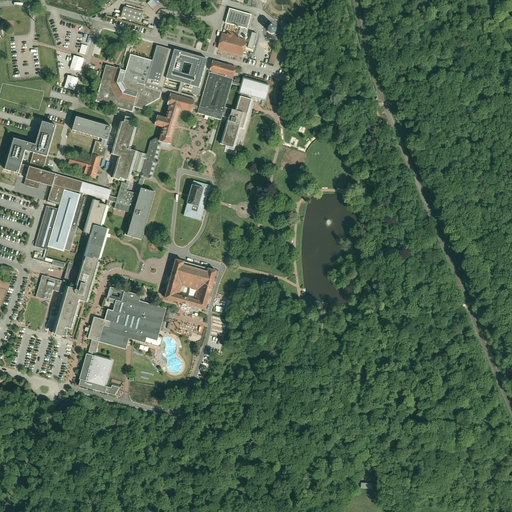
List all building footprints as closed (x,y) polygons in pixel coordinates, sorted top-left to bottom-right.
[(154,0),(150,0),(148,2),(152,8),(156,6),(156,5),(157,4),(154,0)] [(144,8),(125,3),(120,19),(140,24),(144,8)] [(229,15),(227,23),(249,29),(253,14),(231,8),(229,15)] [(226,30),(225,35),(221,34),(217,49),(242,56),(246,40),(236,38),(237,33),(226,30)] [(77,51),(84,53),(86,44),(80,43),(77,51)] [(175,50),(158,44),(145,85),(171,93),(196,101),(196,99),(208,59),(175,50)] [(95,101),(132,113),(134,108),(137,109),(137,108),(145,111),(146,108),(160,100),(162,92),(152,89),(152,88),(145,85),(152,63),(130,55),(125,72),(123,71),(107,66),(95,101)] [(84,59),(73,56),(70,69),(80,72),(84,59)] [(130,127),(131,124),(125,122),(124,126),(119,124),(110,155),(118,158),(112,179),(122,182),(117,198),(109,196),(111,190),(82,182),(79,193),(81,193),(80,195),(63,190),(59,203),(58,210),(47,207),(35,246),(47,250),(47,248),(64,253),(72,227),(76,228),(85,197),(83,197),(84,194),(105,200),(103,205),(92,201),(83,233),(92,235),(75,291),(67,289),(69,283),(41,275),(35,296),(51,301),(61,304),(54,326),(66,330),(72,331),(76,317),(80,301),(82,302),(88,304),(107,236),(108,231),(101,229),(108,206),(105,205),(107,201),(116,203),(114,209),(130,213),(132,208),(134,208),(126,235),(141,240),(153,193),(142,189),(144,181),(140,180),(136,194),(128,192),(133,172),(141,174),(140,177),(151,181),(152,178),(161,147),(170,150),(171,147),(177,126),(181,110),(183,110),(193,114),(194,111),(198,112),(197,114),(207,117),(221,121),(222,117),(230,120),(222,146),(226,147),(224,152),(236,155),(238,146),(236,146),(241,129),(244,130),(253,100),(243,98),(243,96),(261,101),(265,103),(270,86),(243,78),(241,85),(233,83),(234,80),(232,79),(232,78),(233,78),(236,68),(212,61),(199,107),(195,106),(196,101),(171,93),(167,106),(169,107),(166,118),(158,115),(155,127),(163,129),(160,138),(158,137),(151,141),(147,155),(139,153),(138,154),(129,152),(136,129),(130,127)] [(78,78),(68,75),(64,88),(74,91),(78,78)] [(14,140),(5,170),(18,174),(13,191),(36,198),(40,183),(51,187),(54,174),(43,171),(56,126),(42,123),(35,146),(14,140)] [(69,133),(94,142),(89,158),(68,151),(65,161),(85,168),(84,173),(93,176),(107,134),(98,131),(97,132),(72,124),(69,133)] [(82,182),(54,174),(51,187),(47,200),(59,203),(63,190),(64,189),(79,193),(82,182)] [(210,186),(192,182),(188,195),(183,217),(201,221),(210,186)] [(184,259),(174,257),(169,277),(163,298),(205,309),(216,269),(207,267),(206,270),(190,265),(183,264),(184,259)] [(247,274),(244,274),(241,274),(239,276),(237,278),(236,281),(236,284),(237,287),(238,289),(241,291),(244,292),(247,292),(249,290),(252,289),(253,286),(254,283),(254,280),(252,277),(250,275),(247,274)] [(128,340),(144,344),(159,348),(160,344),(162,340),(162,338),(158,336),(160,328),(165,310),(139,303),(140,297),(109,289),(104,306),(114,308),(113,312),(106,311),(103,321),(93,318),(90,331),(88,340),(91,341),(99,343),(125,350),(128,340)] [(66,330),(54,326),(52,335),(63,338),(66,330)] [(95,358),(99,343),(91,341),(80,383),(79,387),(81,387),(84,388),(91,390),(103,393),(116,396),(119,391),(121,388),(112,386),(112,389),(107,387),(113,362),(95,358)]
